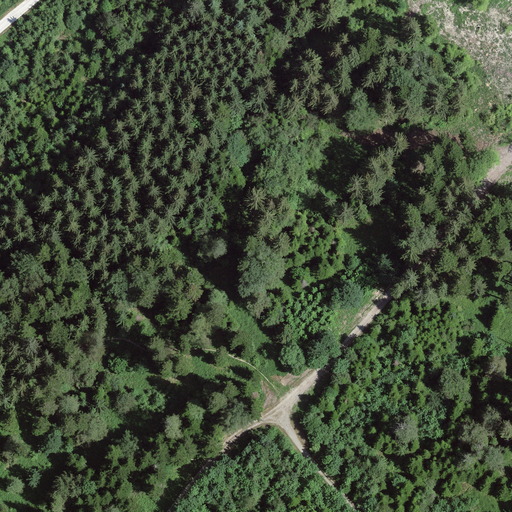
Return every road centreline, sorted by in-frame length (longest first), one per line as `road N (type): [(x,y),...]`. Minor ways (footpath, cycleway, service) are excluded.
road 1 (track): [(273,412),(511,163)]
road 2 (track): [(273,412),(219,451),(171,511)]
road 3 (track): [(273,412),(361,511)]
